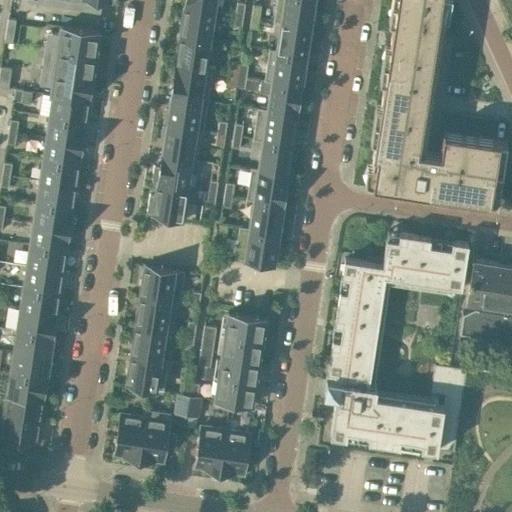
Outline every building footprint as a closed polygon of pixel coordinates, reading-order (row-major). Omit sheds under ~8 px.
[(184,0),(184,4),(214,9),(215,0),(184,0)] [(245,2),(237,0),(235,13),(243,14),(245,2)] [(314,0),(276,0),(274,19),(281,20),(311,25),(311,22),(314,23),(316,10),(313,10),(314,0)] [(396,0),(369,181),(397,186),(498,201),(503,169),(507,139),(443,130),(440,151),(419,148),(440,10),(441,0),(396,0)] [(253,3),(251,15),(260,16),(261,4),(253,3)] [(179,34),(210,38),(214,9),(184,4),(179,34)] [(243,14),(235,13),(233,25),(242,26),(243,14)] [(258,28),(260,16),(251,15),(250,27),(258,28)] [(16,18),(8,17),(6,28),(14,29),(16,18)] [(310,27),(311,25),(281,20),(277,48),(306,53),(308,40),(312,40),(313,28),(310,27)] [(50,92),(53,93),(89,98),(91,90),(94,90),(99,55),(96,55),(100,30),(60,24),(59,33),(51,32),(43,82),(51,83),(50,92)] [(13,41),(14,29),(6,28),(5,40),(13,41)] [(179,34),(175,63),(205,68),(210,38),(179,34)] [(307,70),(304,69),(306,53),(277,48),(270,47),(265,79),(272,80),(302,84),(302,82),(305,82),(307,70)] [(230,72),(238,74),(240,62),(232,60),(230,72)] [(240,62),(238,74),(246,75),(248,63),(240,62)] [(212,69),(205,68),(175,63),(171,93),(208,99),(212,69)] [(0,68),(0,84),(8,86),(11,66),(1,65),(0,68)] [(229,85),(237,86),(238,74),(230,72),(229,85)] [(238,74),(237,86),(245,87),(246,75),(238,74)] [(297,112),(302,84),(272,80),(268,108),(297,112)] [(22,100),(23,88),(15,87),(13,99),(22,100)] [(86,120),(89,98),(53,93),(50,114),(86,120)] [(166,123),(203,129),(208,99),(171,93),(169,108),(165,108),(164,120),(167,121),(166,123)] [(268,108),(257,106),(253,138),(263,139),(293,144),(297,112),(268,108)] [(87,131),(84,131),(86,121),(86,120),(50,114),(49,116),(46,136),(86,142),(87,131)] [(19,119),(11,118),(9,130),(17,131),(19,119)] [(227,120),(219,119),(217,131),(225,132),(227,120)] [(233,134),(241,135),(243,123),(235,122),(233,134)] [(164,138),(162,153),(196,158),(201,130),(203,130),(203,129),(166,123),(166,126),(163,125),(161,138),(164,138)] [(15,143),(17,131),(9,130),(7,142),(15,143)] [(225,132),(217,131),(215,143),(224,144),(225,132)] [(240,147),(241,135),(233,134),(231,146),(240,147)] [(79,163),(81,151),(84,152),(86,142),(46,136),(43,157),(79,163)] [(258,167),(288,172),(293,144),(263,139),(258,167)] [(154,163),(152,178),(158,179),(157,183),(187,187),(194,188),(199,159),(196,158),(162,153),(160,164),(154,163)] [(79,163),(43,157),(40,178),(76,184),(79,167),(79,163)] [(12,162),(4,160),(2,172),(10,174),(12,162)] [(258,167),(251,166),(246,197),(253,198),(284,203),(288,172),(258,167)] [(8,186),(10,174),(2,172),(0,184),(8,186)] [(75,190),(76,184),(40,178),(37,200),(73,205),(75,190)] [(216,191),(218,179),(210,178),(208,190),(216,191)] [(232,194),(234,182),(226,181),(224,193),(232,194)] [(150,194),(147,211),(153,212),(153,213),(182,218),(185,201),(192,202),(194,188),(187,187),(157,183),(156,193),(155,194),(150,194)] [(215,204),(216,191),(208,190),(206,202),(215,204)] [(231,206),(232,194),(224,193),(222,205),(231,206)] [(279,230),(283,231),(284,218),(281,218),(284,203),(253,198),(249,226),(279,231),(279,230)] [(74,217),(71,216),(73,205),(37,200),(33,221),(73,227),(74,217)] [(66,248),(68,237),(71,237),(73,227),(33,221),(30,243),(66,248)] [(226,236),(228,224),(220,222),(218,235),(226,236)] [(279,231),(249,226),(239,225),(235,256),(274,262),(275,259),(278,259),(280,248),(277,247),(279,231)] [(330,431),(421,444),(454,449),(467,367),(435,362),(431,391),(445,393),(443,402),(376,392),(377,384),(369,383),(385,274),(462,285),(468,241),(388,229),(383,262),(345,256),(325,391),(336,392),(330,431)] [(66,248),(30,243),(27,264),(63,270),(66,248)] [(511,263),(473,258),(466,299),(478,301),(477,304),(474,304),(462,309),(459,329),(511,337),(511,263)] [(140,295),(170,299),(180,301),(184,269),(145,263),(140,295)] [(63,270),(27,264),(23,285),(60,291),(63,270)] [(60,291),(23,285),(20,307),(56,312),(58,304),(60,291)] [(201,291),(193,289),(191,301),(199,303),(201,291)] [(140,295),(136,323),(165,328),(170,299),(140,295)] [(17,328),(53,334),(56,312),(20,307),(18,321),(17,328)] [(228,310),(221,354),(259,360),(266,316),(253,314),(228,310)] [(189,319),(187,331),(195,332),(197,320),(189,319)] [(161,357),(165,328),(136,323),(131,352),(161,357)] [(203,334),(215,335),(216,325),(204,324),(203,334)] [(14,350),(50,355),(53,334),(17,328),(15,344),(14,350)] [(193,344),(195,332),(187,331),(185,343),(193,344)] [(201,343),(213,345),(215,335),(203,334),(201,343)] [(200,353),(212,355),(213,345),(201,343),(200,353)] [(464,366),(490,370),(493,350),(467,346),(464,366)] [(50,355),(14,350),(10,371),(47,377),(47,372),(50,355)] [(168,358),(161,357),(131,352),(126,384),(163,389),(168,358)] [(200,353),(198,363),(210,365),(212,355),(200,353)] [(253,403),(259,360),(221,354),(215,397),(253,403)] [(211,379),(213,367),(199,365),(197,377),(211,379)] [(47,377),(10,371),(7,393),(43,398),(44,395),(47,377)] [(184,380),(182,392),(189,393),(192,381),(184,380)] [(198,394),(200,382),(192,381),(189,393),(198,394)] [(136,394),(148,396),(149,388),(137,386),(136,394)] [(190,393),(178,391),(175,411),(187,413),(190,393)] [(43,398),(7,393),(4,414),(40,419),(40,418),(43,398)] [(201,395),(190,393),(187,413),(198,415),(201,395)] [(241,410),(242,402),(230,400),(229,408),(241,410)] [(127,458),(138,459),(146,408),(145,408),(144,415),(120,411),(114,453),(127,455),(127,458)] [(170,412),(146,408),(138,459),(149,461),(150,458),(163,460),(170,412)] [(7,443),(28,446),(29,440),(37,441),(40,419),(4,414),(1,435),(8,436),(7,443)] [(226,427),(212,425),(201,424),(195,465),(208,467),(208,470),(219,471),(226,427)] [(250,430),(226,427),(219,471),(230,473),(231,470),(244,472),(250,430)]
